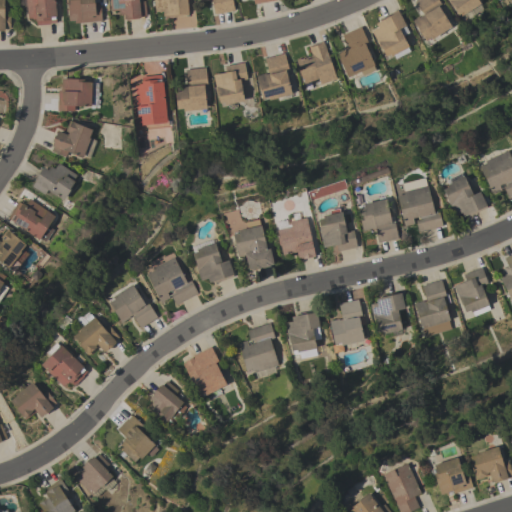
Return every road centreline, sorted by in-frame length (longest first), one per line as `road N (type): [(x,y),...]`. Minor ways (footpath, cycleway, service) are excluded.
road 1 (residential): [(511,228),(412,264),(255,298),(204,320),(139,365),(45,456),(0,475)]
road 2 (residential): [(359,0),(253,35),(0,59)]
road 3 (residential): [(31,59),(25,133),(0,176)]
